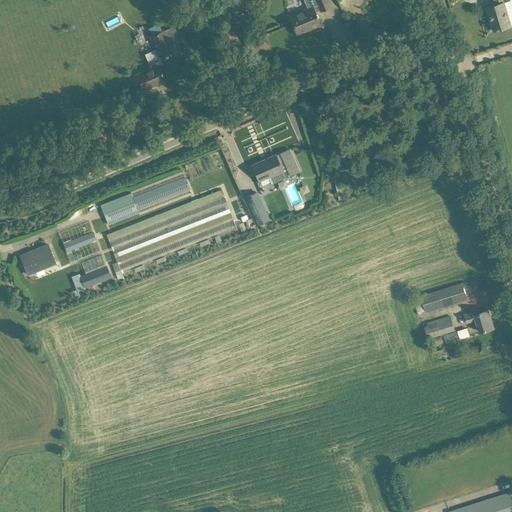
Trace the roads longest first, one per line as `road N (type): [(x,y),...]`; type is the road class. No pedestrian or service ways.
road 1 (unclassified): [(0,208),(438,28)]
road 2 (unclassified): [(511,271),(438,28)]
